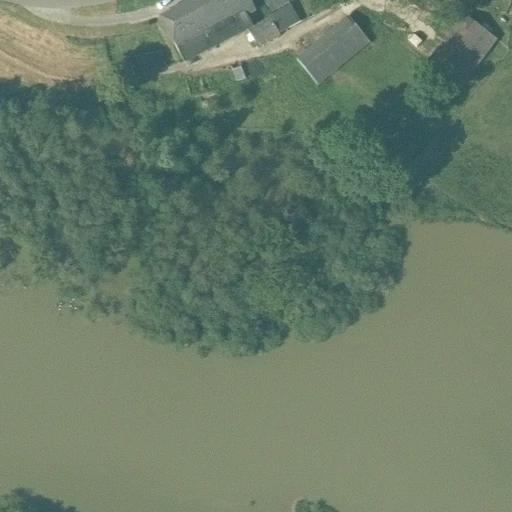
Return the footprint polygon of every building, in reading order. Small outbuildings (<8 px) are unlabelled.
[(248,0),(192,0),(159,18),(178,53),(254,11),(248,0)] [(496,41),(463,14),(426,62),(459,88),(496,41)] [(279,37),(269,18),(248,30),(258,49),(279,37)] [(366,43),(346,20),(298,60),(317,84),(366,43)] [(165,69),(162,52),(151,53),(134,61),(137,74),(165,69)]
